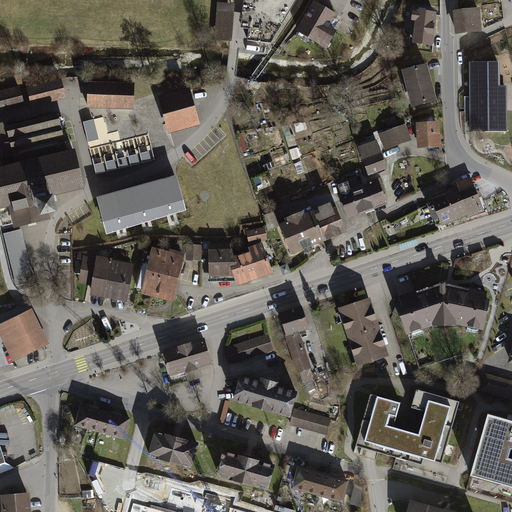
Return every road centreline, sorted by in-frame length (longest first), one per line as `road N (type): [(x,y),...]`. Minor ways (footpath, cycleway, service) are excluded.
road 1 (unclassified): [(89,191),(170,160),(225,106),(240,0)]
road 2 (residential): [(464,160),(447,183),(326,252),(310,271),(314,288)]
road 3 (primary): [(314,288),(511,223)]
road 4 (unclassified): [(145,409),(344,465)]
road 5 (residential): [(464,160),(449,131),(447,0)]
road 6 (primary): [(161,337),(314,288)]
road 7 (unclassified): [(0,118),(68,103),(89,191)]
road 8 (residential): [(63,322),(49,297),(52,228),(89,191)]
road 9 (unclassified): [(50,511),(49,386),(56,372)]
